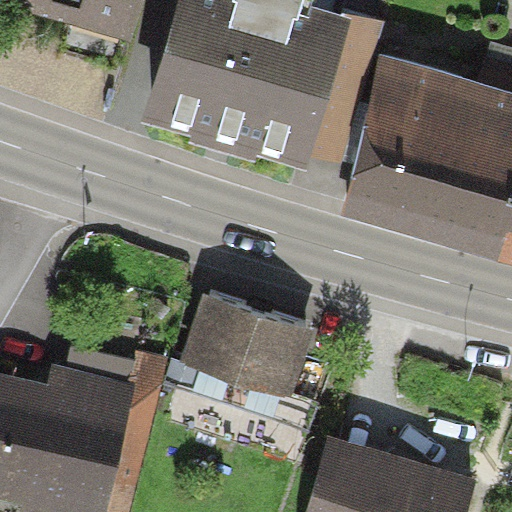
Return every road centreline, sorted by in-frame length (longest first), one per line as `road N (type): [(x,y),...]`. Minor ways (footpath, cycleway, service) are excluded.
road 1 (primary): [(54,162),(511,299)]
road 2 (residential): [(0,277),(54,162)]
